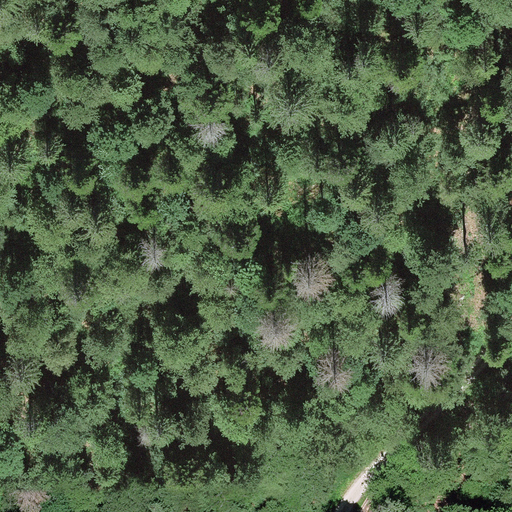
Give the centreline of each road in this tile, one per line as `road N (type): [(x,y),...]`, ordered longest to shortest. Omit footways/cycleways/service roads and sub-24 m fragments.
road 1 (track): [(231,0),(0,186)]
road 2 (track): [(355,511),(511,323)]
